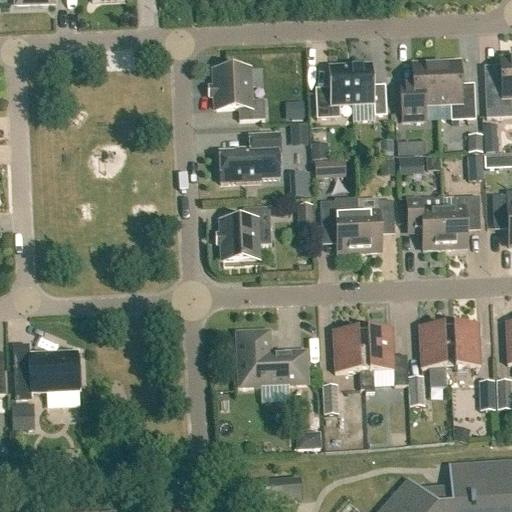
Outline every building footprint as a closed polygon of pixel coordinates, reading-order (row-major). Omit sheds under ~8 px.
[(15,0),(16,8),(54,7),(53,0),(15,0)] [(253,0),(254,10),(265,9),(264,0),(253,0)] [(511,103),(511,62),(499,63),(501,89),(485,90),(486,123),(511,122),(511,103)] [(447,68),(436,69),(438,109),(450,109),(451,124),(475,123),(474,93),(461,94),(460,65),(447,65),(447,68)] [(438,109),(436,69),(425,69),(425,66),(411,67),(413,91),(400,91),(402,127),(424,126),(423,110),(438,109)] [(372,69),(350,70),(352,110),(373,109),(374,120),(386,120),(385,89),(373,89),(372,69)] [(352,110),(350,70),(327,71),(328,92),(315,92),(316,123),(340,122),(339,111),(352,110)] [(249,105),(248,74),(214,76),(216,114),(239,113),(239,125),(264,124),(264,104),(249,105)] [(290,151),(307,150),(306,129),(289,130),(290,151)] [(279,185),(278,158),(280,158),(279,138),(249,139),(249,155),(219,156),(220,188),(279,185)] [(482,139),(468,139),(468,157),(482,157),(482,139)] [(484,143),(484,157),(497,156),(496,142),(484,143)] [(398,160),(411,159),(410,145),(397,145),(398,160)] [(380,163),(392,162),(392,147),(379,148),(380,163)] [(312,150),(312,165),(328,164),(327,149),(312,150)] [(494,160),(484,161),(484,172),(495,172),(494,160)] [(422,161),(398,162),(399,180),(423,179),(422,161)] [(427,175),(439,175),(439,161),(426,162),(427,175)] [(482,161),(467,162),(469,185),(484,185),(482,161)] [(381,181),(394,180),(393,164),(380,165),(381,181)] [(330,166),(314,166),(315,182),(331,182),(330,166)] [(511,250),(511,199),(492,200),(493,226),(504,226),(507,228),(508,250),(511,250)] [(455,212),(443,212),(445,253),(467,252),(466,230),(469,227),(480,227),(478,201),(454,202),(455,212)] [(445,253),(443,212),(441,212),(441,202),(420,203),(406,204),(407,230),(418,230),(421,232),(422,254),(445,253)] [(333,208),(320,208),(322,234),(333,234),(336,236),(336,249),(337,259),(359,258),(357,216),(356,203),(335,204),(335,208),(333,208)] [(379,215),(357,216),(359,258),(381,256),(380,234),(383,231),(394,231),(393,205),(378,205),(379,215)] [(312,208),(297,209),(299,238),(314,237),(312,208)] [(223,251),(223,264),(257,263),(256,250),(271,249),(270,231),(269,212),(243,213),(244,225),(222,226),(222,237),(223,251)] [(477,328),(453,329),(454,350),(444,351),(445,372),(480,370),(477,328)] [(454,350),(453,329),(419,331),(421,373),(445,372),(444,351),(454,350)] [(406,360),(393,361),(391,332),(367,334),(368,354),(358,355),(359,377),(360,395),(364,395),(364,398),(373,398),(372,376),(393,375),(394,391),(408,390),(406,360)] [(368,354),(367,334),(332,335),(335,378),(359,377),(358,355),(368,354)] [(306,387),(304,358),(268,359),(267,338),(238,339),(241,390),(306,387)] [(31,398),(79,395),(78,356),(28,358),(28,369),(13,370),(15,406),(31,405),(31,398)] [(427,413),(425,384),(410,385),(412,414),(427,413)] [(479,387),(480,416),(494,415),(494,386),(479,387)] [(511,386),(496,386),(497,415),(511,415),(511,386)] [(337,390),(322,391),(324,420),(338,419),(337,390)] [(11,411),(12,435),(25,435),(24,410),(11,411)] [(466,449),(469,435),(457,432),(454,446),(466,449)] [(322,440),(298,441),(299,458),(323,456),(322,440)] [(511,511),(511,470),(448,475),(450,493),(439,493),(421,495),(412,487),(389,511),(511,511)] [(294,506),(292,485),(248,490),(250,510),(294,506)]
